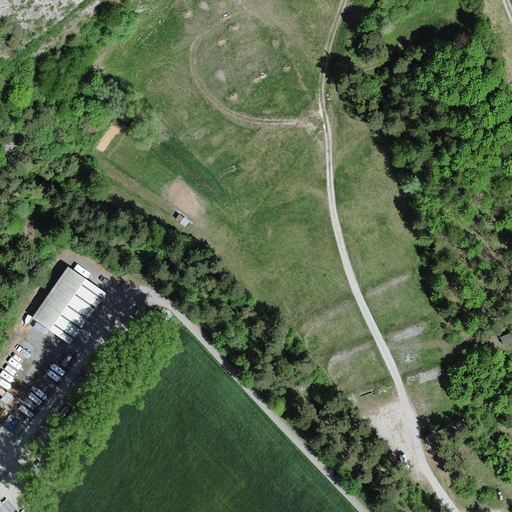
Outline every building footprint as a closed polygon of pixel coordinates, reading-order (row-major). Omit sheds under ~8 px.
[(185,218),(180,224),(185,228),(190,221),(185,218)] [(105,292),(66,267),(32,320),(71,345),(105,292)] [(511,329),(501,334),(505,343),(511,339),(511,329)] [(16,409),(22,402),(8,390),(2,398),(16,409)] [(26,403),(37,408),(41,398),(30,393),(26,403)] [(426,435),(429,449),(444,446),(440,431),(426,435)]
